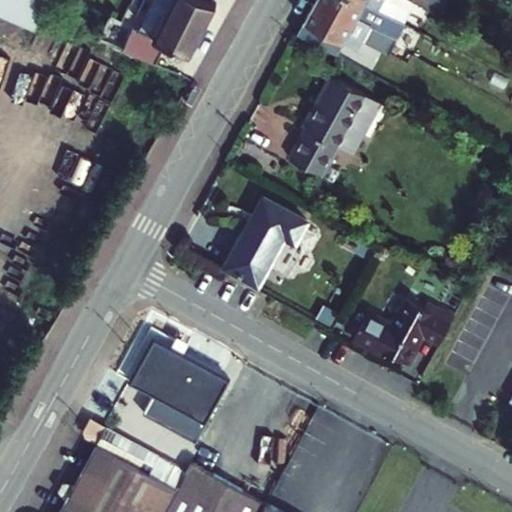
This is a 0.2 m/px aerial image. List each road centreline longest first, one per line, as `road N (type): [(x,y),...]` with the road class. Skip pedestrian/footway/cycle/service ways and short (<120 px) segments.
road 1 (residential): [(511,477),(126,268)]
road 2 (tertiary): [(126,268),(276,0)]
road 3 (tertiary): [(0,493),(126,268)]
